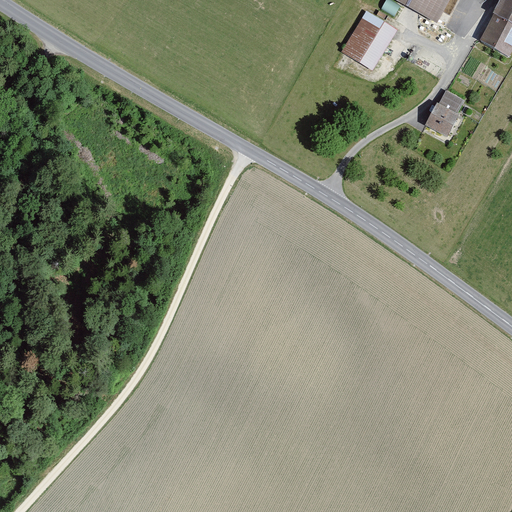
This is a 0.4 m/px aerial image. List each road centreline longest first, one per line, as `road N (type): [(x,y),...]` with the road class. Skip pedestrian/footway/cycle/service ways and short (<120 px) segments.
road 1 (tertiary): [(511,327),(369,223),(0,0)]
road 2 (track): [(250,149),(139,376),(20,511)]
